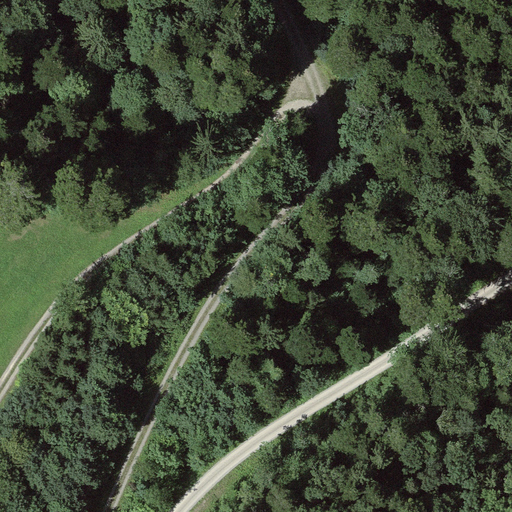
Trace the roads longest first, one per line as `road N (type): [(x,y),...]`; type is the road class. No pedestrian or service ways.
road 1 (track): [(269,0),(322,103),(328,146),(314,183),(199,316),(143,425),(115,511)]
road 2 (track): [(0,398),(82,286),(244,171),(302,73)]
road 3 (unclassified): [(176,511),(282,426),(511,287)]
